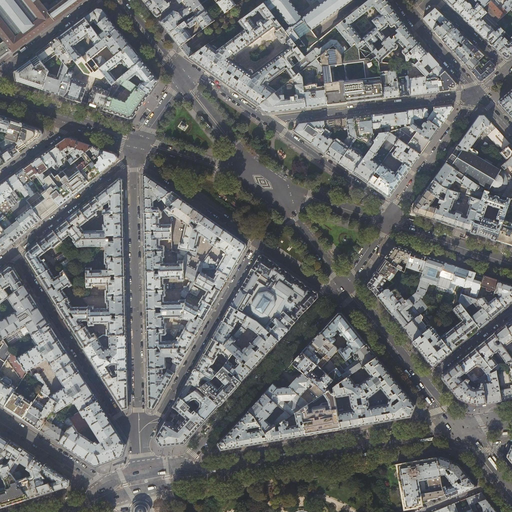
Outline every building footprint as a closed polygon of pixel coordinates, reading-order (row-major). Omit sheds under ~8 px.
[(0,0),(0,34),(5,40),(2,43),(0,42),(0,59),(12,50),(14,52),(83,0),(0,0)] [(148,0),(145,3),(148,7),(152,12),(166,1),(166,0),(148,0)] [(206,11),(197,0),(194,0),(193,0),(192,0),(183,7),(179,10),(179,13),(183,18),(190,12),(192,15),(194,13),(195,15),(190,19),(189,19),(185,22),(187,24),(206,11)] [(220,0),(217,3),(224,13),(236,5),(232,0),(220,0)] [(284,30),(292,40),(298,36),(307,49),(308,49),(313,45),(319,40),(312,30),(325,20),(332,29),(335,27),(342,21),(345,19),(368,0),(265,0),(266,1),(263,3),(271,13),(275,10),(288,27),(284,30)] [(368,0),(345,19),(347,21),(344,24),(342,21),(335,27),(352,47),(355,44),(359,48),(361,49),(366,44),(372,52),(376,48),(371,41),(372,40),(374,42),(375,42),(378,40),(378,38),(377,37),(378,35),(383,42),(387,38),(381,31),(388,26),(388,24),(389,24),(390,27),(392,27),(395,31),(396,31),(404,24),(404,23),(400,18),(393,7),(388,0),(368,0)] [(458,0),(452,7),(460,15),(468,22),(482,8),(480,6),(478,3),(476,5),(476,6),(476,7),(475,7),(474,8),(473,8),(472,6),(471,6),(472,5),(470,3),(469,3),(469,4),(467,1),(466,1),(466,0),(458,0)] [(490,1),(489,0),(474,0),(476,1),(477,0),(478,0),(481,2),(481,3),(482,4),(480,6),(482,8),(490,1)] [(511,0),(491,0),(490,1),(482,8),(496,23),(510,10),(511,8),(511,0)] [(166,1),(152,12),(155,15),(157,18),(171,7),(171,2),(169,2),(167,3),(166,1)] [(244,29),(216,50),(220,52),(222,49),(225,51),(223,54),(232,61),(233,59),(234,58),(234,56),(233,55),(233,54),(234,55),(235,55),(273,26),(276,29),(275,30),(276,31),(273,33),(283,45),(285,44),(285,45),(287,44),(289,47),(253,73),(264,82),(265,80),(266,80),(267,81),(268,81),(269,81),(285,69),(292,79),(297,75),(291,68),(295,65),(291,59),(295,56),(299,61),(311,52),(308,49),(307,49),(303,53),(297,46),(295,48),(294,45),(295,44),(292,40),(284,30),(276,20),(274,22),(272,19),(274,18),(271,13),(263,3),(238,22),(244,29)] [(98,8),(85,17),(93,29),(95,28),(96,26),(97,25),(98,24),(103,31),(98,35),(102,41),(108,36),(110,34),(117,28),(102,8),(98,8)] [(428,24),(433,30),(446,19),(435,8),(424,17),(423,18),(427,22),(428,24)] [(496,23),(482,8),(468,22),(477,31),(485,39),(494,30),(498,25),(496,23)] [(185,22),(185,21),(180,25),(169,34),(174,40),(180,47),(186,42),(192,37),(189,34),(191,32),(188,29),(186,30),(185,28),(188,26),(189,28),(190,28),(196,24),(196,22),(197,21),(203,29),(214,21),(207,10),(206,11),(187,24),(185,22)] [(179,21),(183,18),(179,13),(174,11),(160,22),(165,28),(169,34),(180,25),(179,23),(179,21)] [(85,17),(71,27),(81,41),(85,38),(84,38),(88,35),(94,42),(93,42),(93,44),(95,46),(102,41),(98,35),(93,29),(85,17)] [(450,22),(446,19),(433,30),(438,35),(442,39),(454,26),(450,22)] [(405,25),(404,24),(396,31),(398,33),(393,37),(394,37),(392,39),(389,36),(387,38),(383,42),(376,48),(372,52),(371,53),(375,58),(378,62),(382,62),(383,59),(393,50),(394,50),(395,50),(396,50),(396,49),(397,49),(397,48),(398,48),(398,47),(398,46),(398,45),(397,45),(398,45),(397,43),(399,42),(405,49),(403,51),(403,53),(406,56),(406,55),(420,43),(412,34),(407,29),(405,25)] [(502,36),(505,33),(498,25),(494,30),(485,39),(495,48),(505,58),(509,58),(511,55),(511,37),(511,38),(511,39),(511,40),(509,42),(510,43),(508,44),(506,42),(506,41),(506,39),(502,36)] [(460,32),(454,26),(442,39),(448,46),(453,52),(459,46),(459,45),(457,43),(459,41),(461,44),(466,38),(460,32)] [(71,27),(58,38),(73,59),(76,62),(81,58),(83,57),(80,54),(79,54),(74,47),(78,45),(77,43),(81,41),(71,27)] [(130,44),(117,28),(110,34),(113,37),(110,38),(108,36),(102,41),(95,46),(92,49),(89,52),(87,53),(92,59),(107,46),(115,56),(130,44)] [(58,38),(49,44),(57,54),(63,61),(65,65),(66,64),(67,65),(71,62),(70,61),(73,59),(58,38)] [(466,38),(461,44),(463,45),(461,48),(459,46),(453,52),(459,58),(464,65),(471,58),(469,55),(470,54),(473,56),(479,50),(472,44),(471,43),(466,38)] [(348,49),(349,49),(346,45),(345,45),(343,47),(337,40),(331,40),(319,49),(318,48),(316,48),(313,45),(308,49),(311,52),(313,50),(319,57),(333,45),(341,55),(348,49)] [(186,42),(180,47),(188,57),(189,58),(258,106),(276,92),(266,84),(266,83),(264,82),(253,73),(253,72),(253,71),(253,70),(252,69),(251,69),(251,68),(250,68),(249,68),(248,69),(247,69),(247,70),(247,71),(232,61),(223,54),(220,52),(216,50),(216,49),(217,48),(213,45),(212,45),(212,46),(208,44),(194,54),(186,42)] [(424,48),(420,43),(406,55),(406,56),(406,61),(415,65),(428,52),(424,48)] [(44,64),(57,54),(49,44),(36,54),(37,55),(44,64)] [(142,60),(130,44),(115,56),(107,63),(100,69),(105,76),(106,77),(111,84),(112,84),(117,80),(115,78),(116,77),(116,76),(113,72),(112,72),(111,73),(110,71),(120,63),(121,64),(122,63),(121,62),(123,61),(130,70),(142,60)] [(365,101),(359,48),(355,44),(352,47),(349,49),(348,49),(353,55),(355,80),(349,80),(349,82),(345,83),(347,103),(356,102),(365,101)] [(342,64),(341,55),(333,45),(319,57),(316,59),(323,67),(327,105),(338,104),(347,103),(345,83),(344,81),(332,82),(331,77),(333,77),(332,73),(331,73),(330,66),(342,64)] [(365,51),(361,49),(359,48),(365,101),(374,100),(383,98),(379,67),(378,62),(375,58),(366,59),(365,51)] [(323,67),(316,59),(319,57),(313,50),(311,52),(299,61),(295,65),(291,68),(297,75),(299,73),(302,77),(302,71),(302,70),(306,68),(312,67),(316,69),(317,69),(317,74),(316,74),(316,75),(317,83),(310,84),(310,85),(308,85),(307,85),(308,86),(304,86),(306,108),(315,107),(320,106),(320,105),(327,105),(323,67)] [(479,50),(473,56),(471,58),(464,65),(468,69),(475,77),(479,81),(483,81),(488,76),(495,70),(495,66),(486,57),(479,50)] [(434,59),(428,52),(415,65),(426,76),(432,71),(439,65),(434,59)] [(49,71),(44,64),(37,55),(15,71),(17,81),(43,90),(48,74),(49,71)] [(99,62),(96,64),(100,69),(107,63),(103,57),(99,56),(97,58),(99,62)] [(85,62),(81,58),(76,62),(78,65),(72,69),(71,72),(70,73),(69,75),(66,74),(59,95),(65,97),(81,102),(87,84),(81,82),(82,82),(71,78),(73,74),(77,71),(94,77),(97,81),(98,81),(105,76),(100,69),(96,64),(95,63),(93,65),(91,65),(91,64),(91,63),(91,62),(90,62),(90,61),(89,61),(88,61),(87,62),(86,63),(85,62)] [(157,79),(142,60),(130,70),(123,76),(129,80),(136,74),(137,76),(139,75),(144,81),(141,83),(138,87),(149,95),(153,89),(158,83),(158,82),(158,81),(158,80),(158,79),(157,79)] [(59,95),(66,74),(68,68),(65,65),(63,61),(58,77),(48,74),(43,90),(59,95)] [(387,67),(379,67),(383,98),(392,97),(399,97),(397,77),(396,64),(390,64),(391,70),(388,71),(387,67)] [(442,68),(439,65),(432,71),(434,73),(433,73),(433,74),(433,75),(433,76),(432,77),(426,76),(428,93),(434,92),(439,92),(438,77),(445,71),(442,68)] [(451,78),(445,71),(438,77),(439,92),(447,91),(457,90),(458,85),(451,78)] [(299,73),(297,75),(292,79),(276,92),(258,106),(264,110),(267,112),(284,110),(306,108),(304,86),(302,77),(299,73)] [(428,93),(426,76),(423,76),(422,75),(417,75),(416,76),(417,77),(408,78),(410,95),(420,94),(428,93)] [(104,109),(104,110),(127,118),(129,118),(130,118),(131,118),(132,118),(133,117),(134,116),(135,115),(141,106),(149,95),(138,87),(129,80),(123,76),(117,80),(112,84),(110,92),(104,109)] [(408,76),(397,77),(399,97),(405,96),(410,95),(408,78),(408,76)] [(108,87),(111,84),(106,77),(102,80),(108,87)] [(104,109),(110,92),(104,90),(102,89),(103,88),(97,86),(96,87),(94,86),(88,105),(98,108),(98,107),(104,109)] [(511,88),(499,100),(499,103),(511,117),(511,88)] [(428,120),(439,128),(444,121),(453,108),(451,105),(442,106),(434,107),(434,110),(433,110),(428,117),(426,120),(428,120)] [(414,110),(406,111),(408,126),(410,126),(414,123),(414,120),(423,119),(423,118),(422,109),(414,110)] [(400,111),(395,112),(396,125),(404,124),(405,127),(407,127),(408,126),(406,111),(400,111)] [(389,113),(383,114),(385,132),(389,132),(390,131),(390,126),(396,125),(395,112),(389,113)] [(12,119),(5,117),(0,114),(0,143),(5,139),(12,119)] [(378,114),(371,115),(374,134),(385,132),(383,114),(378,114)] [(374,134),(371,115),(363,116),(354,117),(356,137),(359,140),(361,140),(362,140),(363,140),(364,141),(365,141),(365,142),(366,142),(366,143),(367,144),(367,145),(368,146),(371,148),(375,143),(374,134)] [(458,144),(457,147),(466,154),(468,150),(483,130),(484,129),(489,134),(487,136),(498,148),(499,146),(503,150),(500,152),(505,158),(498,164),(496,167),(500,170),(502,166),(501,166),(511,156),(511,145),(506,140),(497,129),(492,123),(491,122),(485,115),(484,115),(480,115),(479,115),(479,116),(476,119),(476,120),(473,123),(473,124),(471,127),(470,128),(468,131),(467,132),(465,135),(464,136),(462,139),(461,140),(459,143),(458,144)] [(344,118),(334,119),(335,127),(335,128),(347,127),(348,136),(350,136),(349,137),(347,137),(344,141),(345,142),(344,144),(336,138),(335,141),(325,153),(332,158),(334,159),(339,163),(350,147),(356,138),(356,137),(354,117),(344,118)] [(18,121),(12,119),(5,139),(0,143),(0,155),(15,144),(19,141),(25,123),(18,121)] [(327,120),(319,121),(320,131),(311,144),(318,148),(325,153),(335,141),(329,137),(332,133),(325,129),(326,128),(335,127),(334,119),(327,120)] [(414,123),(410,126),(430,141),(434,135),(439,128),(428,120),(426,123),(425,122),(424,123),(422,125),(422,127),(423,127),(422,128),(414,123)] [(303,138),(311,144),(320,131),(319,121),(308,123),(299,124),(294,131),(303,138)] [(35,126),(25,123),(19,141),(15,144),(20,152),(30,145),(41,138),(39,128),(35,126)] [(410,126),(408,126),(407,127),(405,127),(401,128),(401,130),(412,138),(407,145),(420,154),(425,149),(430,141),(410,126)] [(399,139),(389,132),(385,132),(374,134),(375,143),(371,148),(364,157),(353,173),(360,178),(368,183),(382,163),(384,160),(376,155),(378,153),(376,152),(385,139),(394,145),(395,145),(399,139)] [(59,143),(56,145),(64,157),(65,156),(67,155),(65,152),(68,150),(69,151),(67,152),(68,154),(76,148),(78,141),(73,139),(69,138),(65,138),(59,143)] [(377,190),(387,197),(391,196),(405,176),(415,162),(420,154),(407,145),(399,139),(395,145),(397,147),(392,154),(389,152),(389,153),(403,163),(396,172),(395,172),(394,172),(394,173),(382,163),(368,183),(377,190)] [(85,143),(78,141),(76,148),(68,154),(67,155),(65,156),(71,164),(73,162),(79,158),(77,155),(79,154),(81,157),(82,156),(86,153),(94,146),(85,143)] [(13,157),(20,152),(15,144),(0,155),(0,156),(5,163),(13,157)] [(52,148),(48,151),(59,166),(62,164),(62,162),(61,162),(65,159),(64,157),(56,145),(52,148)] [(99,148),(94,146),(86,153),(93,162),(96,159),(103,153),(105,150),(99,148)] [(353,173),(364,157),(350,147),(339,163),(346,168),(353,173)] [(466,154),(457,147),(456,147),(455,148),(456,148),(451,155),(448,158),(447,159),(447,160),(446,162),(465,176),(465,175),(473,180),(472,181),(483,189),(485,190),(488,191),(507,197),(511,198),(511,186),(509,186),(509,184),(510,177),(511,176),(505,169),(502,166),(500,170),(496,167),(492,164),(493,162),(485,158),(484,160),(471,152),(468,150),(466,154)] [(113,152),(105,150),(103,153),(96,159),(98,161),(95,164),(102,172),(109,166),(118,159),(117,154),(113,152)] [(44,154),(40,157),(49,169),(55,177),(63,171),(59,166),(48,151),(44,154)] [(93,162),(86,153),(82,156),(86,160),(77,167),(80,170),(89,182),(96,177),(102,172),(95,164),(93,162)] [(511,156),(501,166),(502,166),(505,169),(508,166),(510,166),(511,167),(511,156)] [(36,159),(32,162),(40,174),(49,169),(40,157),(36,159)] [(28,165),(24,168),(32,180),(37,177),(40,174),(32,162),(28,165)] [(465,176),(446,162),(439,171),(433,179),(439,184),(441,180),(443,182),(441,185),(445,188),(448,189),(449,189),(455,180),(468,189),(466,195),(467,195),(470,196),(481,200),(483,193),(481,191),(483,189),(472,181),(465,176)] [(20,171),(16,174),(30,194),(32,196),(37,192),(39,190),(38,187),(33,191),(27,184),(32,180),(24,168),(20,171)] [(81,188),(89,182),(80,170),(70,177),(69,177),(68,178),(63,171),(55,177),(49,169),(40,174),(37,177),(44,186),(39,190),(37,192),(41,197),(37,200),(39,202),(32,207),(42,220),(47,216),(55,209),(64,202),(70,197),(81,188)] [(162,199),(172,191),(159,182),(146,173),(143,175),(143,196),(144,213),(162,212),(158,207),(154,207),(154,195),(155,195),(156,196),(156,197),(157,198),(159,201),(162,199)] [(11,177),(6,181),(14,191),(18,188),(20,191),(21,191),(26,197),(30,194),(16,174),(11,177)] [(123,199),(123,179),(120,177),(106,188),(95,196),(103,206),(103,214),(104,214),(124,213),(123,199)] [(439,184),(433,179),(430,184),(426,189),(436,197),(440,199),(444,200),(448,189),(445,188),(441,185),(439,184)] [(3,184),(0,185),(0,190),(13,207),(21,201),(14,191),(6,181),(3,184)] [(426,189),(422,196),(412,209),(413,212),(417,214),(421,215),(423,216),(433,219),(437,208),(437,207),(431,205),(431,203),(436,197),(426,189)] [(460,193),(449,189),(448,189),(444,200),(440,199),(439,202),(441,203),(439,209),(437,208),(433,219),(451,225),(470,231),(473,223),(470,222),(471,220),(474,221),(481,200),(470,196),(468,203),(469,204),(470,204),(466,216),(462,215),(462,214),(462,213),(461,213),(461,212),(457,211),(456,211),(455,211),(455,212),(454,212),(451,211),(454,199),(456,200),(457,199),(460,193)] [(0,221),(5,217),(12,212),(10,209),(13,207),(0,190),(0,221)] [(485,190),(483,193),(481,200),(474,221),(473,223),(470,231),(483,236),(497,240),(511,198),(507,197),(506,200),(505,200),(499,198),(499,197),(499,196),(495,195),(495,196),(494,196),(489,194),(488,194),(488,193),(488,191),(485,190)] [(175,193),(172,191),(162,199),(164,201),(162,203),(166,209),(181,197),(175,193)] [(26,200),(32,196),(30,194),(26,197),(21,201),(13,207),(10,209),(12,212),(19,221),(27,231),(35,226),(42,220),(32,207),(26,200)] [(97,211),(103,206),(95,196),(88,203),(80,209),(89,220),(97,213),(97,212),(97,211)] [(189,203),(181,197),(166,209),(165,210),(170,216),(173,215),(186,224),(182,242),(180,242),(180,243),(179,247),(178,248),(179,248),(181,248),(180,252),(176,251),(176,252),(178,253),(185,255),(188,250),(194,225),(190,223),(192,220),(194,222),(195,220),(201,211),(189,203)] [(511,198),(497,240),(503,242),(511,245),(511,198)] [(73,214),(67,219),(82,239),(85,232),(81,226),(89,220),(80,209),(73,214)] [(213,220),(201,211),(195,220),(194,222),(194,225),(188,250),(185,255),(183,260),(184,270),(198,278),(201,272),(202,269),(203,261),(200,260),(195,269),(188,265),(192,256),(196,258),(196,257),(197,252),(198,246),(197,246),(199,233),(207,239),(206,240),(209,242),(209,243),(214,246),(226,229),(213,220)] [(162,212),(144,213),(144,222),(144,232),(172,232),(171,224),(160,224),(160,219),(161,219),(161,218),(162,217),(162,218),(162,212)] [(124,213),(104,214),(104,224),(103,224),(103,230),(86,230),(85,232),(82,239),(124,238),(124,225),(124,213)] [(5,217),(0,221),(0,224),(14,242),(20,237),(27,231),(19,221),(12,225),(12,224),(7,217),(6,218),(5,217)] [(60,225),(53,230),(62,241),(70,235),(74,240),(73,240),(75,244),(82,239),(67,219),(60,225)] [(14,242),(0,224),(0,231),(0,232),(0,240),(6,248),(9,246),(14,242)] [(236,236),(226,229),(214,246),(219,249),(220,248),(225,251),(225,253),(225,254),(223,253),(222,255),(224,256),(221,260),(216,269),(217,269),(230,276),(237,263),(247,246),(246,243),(236,236)] [(54,248),(62,241),(53,230),(46,236),(38,242),(45,252),(52,247),(52,248),(54,248)] [(172,239),(172,232),(144,232),(144,242),(145,252),(165,251),(165,247),(163,245),(161,245),(160,240),(172,239)] [(124,238),(82,239),(75,244),(76,245),(75,245),(76,247),(77,246),(78,247),(105,246),(105,252),(104,252),(104,258),(125,257),(125,247),(124,238)] [(40,256),(45,252),(38,242),(32,247),(25,252),(25,256),(31,266),(38,277),(50,269),(43,259),(42,260),(40,256)] [(56,259),(59,263),(73,255),(66,246),(63,248),(65,251),(54,258),(56,259)] [(390,252),(385,259),(399,268),(403,271),(404,272),(404,271),(405,269),(401,266),(401,264),(403,262),(407,263),(411,251),(406,250),(395,246),(394,246),(390,252)] [(165,258),(165,251),(145,252),(145,261),(145,271),(184,270),(183,260),(185,255),(178,253),(178,260),(178,263),(164,263),(164,258),(165,258)] [(419,254),(411,251),(407,263),(406,266),(411,268),(412,271),(416,272),(418,270),(423,272),(428,257),(419,254)] [(208,254),(203,261),(202,269),(216,269),(221,260),(218,258),(216,261),(210,256),(208,254)] [(249,271),(250,271),(241,287),(235,297),(230,306),(248,315),(257,321),(278,340),(288,330),(298,319),(304,311),(306,310),(318,297),(318,293),(311,288),(311,289),(303,283),(297,279),(291,274),(289,273),(283,269),(277,266),(278,265),(262,254),(260,255),(259,255),(254,265),(253,265),(249,271)] [(125,257),(104,258),(105,264),(106,264),(106,269),(92,270),(92,267),(86,267),(86,274),(86,277),(125,276),(125,266),(125,257)] [(435,259),(428,257),(423,272),(421,278),(416,293),(423,295),(425,296),(429,283),(437,286),(440,277),(444,262),(435,259)] [(399,268),(385,259),(381,265),(377,271),(388,279),(390,280),(399,268)] [(450,264),(444,262),(440,277),(447,279),(444,288),(449,289),(449,288),(457,266),(450,264)] [(3,270),(0,272),(0,284),(4,289),(10,285),(12,288),(11,288),(14,293),(25,284),(18,274),(13,265),(9,265),(3,270)] [(463,268),(457,266),(449,288),(453,290),(456,283),(464,286),(469,270),(463,268)] [(50,269),(38,277),(42,284),(47,291),(68,277),(63,270),(60,272),(61,274),(55,277),(50,269)] [(225,285),(230,276),(217,269),(215,273),(216,274),(214,279),(201,272),(198,278),(221,291),(225,285)] [(184,270),(145,271),(145,280),(146,290),(166,290),(166,284),(165,284),(164,278),(178,278),(178,281),(184,280),(184,278),(185,277),(189,279),(189,280),(186,286),(185,285),(183,285),(183,290),(189,293),(193,286),(194,284),(198,278),(184,270)] [(473,272),(469,270),(464,286),(464,287),(472,290),(470,297),(476,299),(480,286),(484,276),(484,275),(480,274),(473,272)] [(388,279),(377,271),(372,277),(368,284),(372,290),(377,296),(385,290),(382,286),(388,279)] [(491,278),(484,275),(484,276),(480,286),(487,288),(486,289),(487,290),(489,291),(488,297),(494,296),(494,295),(495,292),(499,280),(491,278)] [(125,276),(86,277),(86,281),(85,281),(84,282),(84,285),(85,286),(86,286),(87,287),(92,287),(92,285),(106,284),(106,290),(105,290),(106,296),(126,296),(125,286),(125,276)] [(73,285),(68,277),(47,291),(51,298),(56,305),(68,297),(63,289),(68,285),(69,287),(73,285)] [(221,291),(198,278),(194,284),(207,291),(204,296),(203,295),(201,299),(213,306),(217,299),(221,291)] [(499,280),(495,292),(498,293),(498,294),(498,295),(499,296),(497,298),(505,308),(511,303),(511,301),(511,284),(510,284),(499,280)] [(394,283),(385,290),(377,296),(384,305),(390,313),(406,301),(395,288),(396,284),(394,283)] [(0,293),(5,300),(8,297),(9,296),(4,289),(0,284),(0,293)] [(25,284),(14,293),(9,296),(8,297),(17,311),(0,321),(0,330),(1,332),(0,332),(0,335),(3,339),(26,325),(32,335),(40,329),(38,326),(39,325),(42,328),(50,323),(37,304),(25,284)] [(200,290),(193,286),(189,293),(196,296),(200,290)] [(166,296),(166,290),(146,290),(146,299),(146,310),(184,309),(185,301),(185,300),(189,293),(183,290),(180,290),(181,299),(179,299),(179,301),(165,301),(165,296),(166,296)] [(423,296),(423,295),(416,293),(406,301),(390,313),(396,320),(402,328),(415,318),(428,308),(421,298),(422,298),(423,298),(423,297),(423,296)] [(476,299),(470,297),(461,294),(459,301),(460,303),(465,309),(473,302),(479,310),(471,317),(480,328),(485,324),(492,318),(476,299)] [(126,296),(106,296),(106,303),(107,303),(107,308),(94,308),(94,306),(88,306),(88,307),(89,314),(89,316),(126,315),(126,305),(126,296)] [(70,302),(68,297),(56,305),(61,313),(65,319),(71,315),(69,313),(71,311),(73,314),(89,314),(88,307),(72,307),(70,303),(70,302)] [(484,297),(476,299),(492,318),(498,314),(505,308),(497,298),(496,297),(488,303),(484,297)] [(213,306),(201,299),(199,303),(200,304),(197,308),(185,301),(184,309),(196,316),(197,313),(199,314),(198,317),(205,321),(209,314),(213,306)] [(468,337),(480,328),(471,317),(465,309),(460,303),(453,309),(463,322),(458,326),(455,329),(453,326),(448,330),(441,337),(446,343),(448,341),(450,343),(449,344),(448,343),(446,344),(452,351),(464,341),(468,337)] [(243,323),(248,315),(230,306),(226,313),(222,321),(234,327),(237,322),(236,322),(238,319),(240,320),(240,321),(243,323)] [(183,318),(184,309),(146,310),(146,319),(147,330),(167,329),(166,323),(165,323),(165,318),(179,317),(179,319),(182,319),(183,318)] [(198,317),(196,316),(184,309),(183,318),(182,319),(189,320),(185,327),(180,324),(180,326),(196,335),(200,329),(205,321),(198,317)] [(329,322),(320,332),(333,343),(336,340),(333,337),(337,333),(337,332),(336,331),(338,329),(341,333),(340,334),(341,335),(343,334),(348,341),(347,344),(348,345),(343,349),(342,348),(340,347),(338,349),(346,360),(351,356),(350,354),(350,353),(352,351),(354,353),(357,351),(355,348),(357,347),(359,349),(367,343),(354,327),(342,312),(338,312),(329,322)] [(89,316),(89,314),(73,314),(75,317),(73,318),(71,315),(65,319),(70,326),(74,333),(85,326),(83,323),(82,323),(81,320),(89,320),(89,316)] [(126,315),(89,316),(89,320),(89,324),(90,326),(94,325),(94,324),(107,323),(108,329),(106,329),(106,335),(109,335),(127,334),(126,323),(126,315)] [(248,315),(243,323),(231,337),(224,345),(233,353),(237,357),(252,370),(258,363),(271,348),(278,340),(257,321),(248,315)] [(417,321),(415,318),(402,328),(406,332),(411,339),(413,341),(431,327),(429,324),(428,324),(425,326),(419,319),(417,321)] [(232,332),(234,327),(222,321),(217,329),(212,338),(224,345),(231,337),(230,336),(231,335),(229,334),(231,331),(232,332)] [(50,323),(42,328),(44,332),(42,333),(40,329),(32,335),(38,345),(17,358),(21,363),(23,362),(25,365),(23,366),(27,372),(47,359),(65,387),(53,395),(39,373),(37,372),(33,375),(31,372),(29,373),(45,384),(41,391),(55,400),(58,402),(57,404),(54,409),(56,412),(74,401),(80,410),(87,406),(89,405),(98,399),(90,386),(58,336),(50,323)] [(499,328),(494,333),(511,358),(511,344),(511,343),(511,342),(511,341),(511,335),(510,332),(511,332),(505,325),(505,324),(499,328)] [(86,326),(85,326),(74,333),(79,341),(83,348),(97,338),(94,333),(91,334),(86,326)] [(196,335),(180,326),(179,329),(177,332),(179,333),(181,329),(183,330),(178,340),(174,341),(174,348),(178,348),(179,346),(181,347),(181,348),(182,348),(184,348),(188,350),(192,342),(196,335)] [(432,326),(431,327),(413,341),(417,346),(431,364),(435,365),(443,358),(452,351),(446,344),(446,343),(441,337),(432,326)] [(177,332),(179,329),(173,329),(167,329),(147,330),(147,338),(147,348),(174,348),(174,341),(163,341),(163,335),(166,335),(166,334),(167,334),(171,334),(175,338),(177,332)] [(337,347),(333,343),(320,332),(316,336),(312,341),(309,344),(319,353),(322,356),(323,357),(317,364),(317,365),(326,373),(327,374),(336,368),(325,359),(328,355),(329,356),(337,347)] [(489,337),(484,341),(494,353),(498,350),(499,351),(498,352),(506,363),(511,361),(511,358),(494,333),(489,337)] [(109,335),(109,347),(104,349),(98,338),(97,338),(83,348),(92,362),(98,372),(102,377),(111,371),(109,366),(112,364),(116,364),(116,370),(127,369),(127,351),(127,334),(109,335)] [(233,353),(224,345),(212,338),(208,346),(203,353),(216,360),(218,356),(217,355),(220,351),(226,354),(224,356),(228,359),(230,357),(233,353)] [(12,351),(3,340),(1,342),(3,343),(0,348),(0,358),(5,362),(6,360),(12,351)] [(480,344),(475,348),(491,369),(497,364),(492,357),(491,358),(490,356),(494,353),(484,341),(480,344)] [(372,350),(367,343),(359,349),(357,351),(354,353),(351,356),(355,360),(357,359),(359,362),(346,372),(340,364),(338,366),(336,368),(327,374),(333,380),(337,384),(349,376),(362,367),(377,356),(372,350)] [(306,348),(302,351),(317,364),(323,357),(322,356),(320,358),(317,356),(319,353),(309,344),(306,348)] [(331,359),(329,358),(338,349),(337,347),(329,356),(328,355),(325,359),(336,368),(338,366),(331,359)] [(147,348),(147,357),(147,368),(163,368),(166,368),(168,369),(175,373),(183,359),(188,350),(184,348),(182,348),(180,352),(179,351),(179,348),(178,348),(174,348),(147,348)] [(466,355),(457,362),(465,372),(469,377),(472,381),(478,379),(476,377),(477,377),(472,370),(471,370),(477,364),(479,365),(485,372),(482,376),(483,377),(490,374),(494,372),(491,369),(475,348),(466,355)] [(17,358),(12,351),(6,360),(14,365),(18,362),(27,373),(27,372),(23,366),(21,363),(17,358)] [(317,365),(317,364),(302,351),(297,357),(292,363),(303,372),(325,392),(329,389),(326,387),(333,380),(327,374),(326,373),(320,379),(318,379),(311,372),(317,365)] [(213,364),(216,360),(203,353),(199,361),(195,368),(212,378),(215,375),(218,372),(213,369),(212,370),(209,368),(212,364),(212,365),(213,364)] [(341,429),(351,427),(397,419),(411,416),(411,415),(415,405),(408,396),(384,365),(377,356),(362,367),(363,368),(364,367),(371,375),(359,385),(358,384),(357,384),(356,384),(355,385),(349,376),(337,384),(333,386),(334,392),(335,397),(350,395),(352,407),(352,408),(353,408),(353,410),(338,413),(341,429)] [(232,358),(230,357),(228,359),(227,361),(225,364),(224,365),(224,366),(241,381),(246,376),(252,370),(237,357),(236,359),(236,361),(238,363),(237,364),(236,365),(236,366),(236,367),(230,362),(232,359),(232,358)] [(511,361),(506,363),(507,365),(507,366),(511,365),(511,368),(511,375),(511,376),(511,377),(511,385),(511,388),(499,390),(500,391),(500,393),(501,401),(511,398),(511,361)] [(460,377),(465,372),(457,362),(449,369),(442,374),(442,378),(446,383),(452,390),(460,384),(462,383),(465,380),(463,379),(462,379),(460,377)] [(224,366),(223,366),(220,369),(218,372),(215,375),(224,382),(224,383),(223,383),(220,387),(218,389),(208,381),(202,385),(199,387),(219,405),(224,400),(235,388),(241,381),(224,366)] [(163,368),(147,368),(148,386),(148,407),(154,409),(167,387),(175,373),(168,369),(165,374),(163,373),(163,368)] [(208,381),(212,378),(195,368),(191,375),(188,381),(196,386),(199,387),(202,385),(201,383),(203,379),(204,379),(208,381)] [(128,380),(127,369),(116,370),(116,374),(114,375),(111,371),(102,377),(111,392),(122,410),(128,408),(128,392),(128,385),(128,380)] [(499,390),(496,371),(494,372),(490,374),(491,383),(482,384),(483,384),(484,391),(485,394),(486,403),(495,402),(501,401),(500,393),(497,393),(497,391),(500,391),(499,390)] [(290,387),(300,396),(308,387),(318,397),(319,396),(325,392),(303,372),(290,387)] [(0,373),(0,403),(5,407),(17,388),(12,384),(12,383),(12,382),(12,381),(11,380),(6,377),(5,377),(4,377),(3,377),(3,378),(2,376),(3,376),(0,373)] [(468,384),(470,380),(466,379),(465,380),(462,383),(463,385),(461,386),(460,384),(452,390),(456,396),(458,399),(476,405),(479,405),(486,403),(485,394),(482,395),(482,392),(484,391),(483,384),(482,384),(481,384),(479,388),(474,389),(472,388),(468,384)] [(195,388),(196,386),(188,381),(184,388),(179,397),(183,399),(196,390),(195,388)] [(274,384),(273,384),(270,387),(265,393),(277,405),(285,411),(290,416),(295,413),(300,409),(308,404),(306,402),(300,396),(290,387),(278,388),(277,387),(274,385),(274,384)] [(199,387),(196,390),(183,399),(187,403),(193,399),(196,399),(199,401),(199,406),(195,411),(206,420),(208,418),(215,410),(219,405),(199,387)] [(23,392),(17,388),(5,407),(13,412),(22,418),(33,403),(21,395),(23,392)] [(312,401),(311,401),(308,404),(300,409),(303,420),(304,424),(306,435),(312,434),(312,433),(314,433),(334,430),(341,429),(338,413),(335,397),(334,392),(331,392),(329,389),(325,392),(319,396),(320,401),(312,402),(312,401)] [(54,402),(55,400),(41,391),(39,393),(49,399),(45,406),(35,399),(33,403),(22,418),(32,425),(40,430),(54,409),(57,404),(54,402)] [(270,413),(277,405),(265,393),(256,403),(248,411),(254,417),(260,426),(263,429),(265,433),(275,426),(280,422),(283,420),(284,420),(290,416),(285,411),(272,424),(270,424),(265,420),(271,414),(270,413)] [(185,416),(184,417),(186,419),(178,427),(165,420),(155,438),(161,446),(172,445),(184,444),(194,433),(206,420),(195,411),(194,409),(193,411),(189,408),(191,406),(187,403),(183,399),(179,397),(173,407),(177,409),(185,416)] [(98,399),(89,405),(92,409),(90,410),(87,406),(80,410),(84,417),(85,417),(101,441),(96,444),(77,431),(69,418),(63,421),(68,429),(66,432),(70,435),(68,437),(65,434),(59,442),(68,448),(87,460),(92,464),(95,466),(96,466),(112,460),(123,455),(126,444),(111,420),(98,399)] [(476,405),(458,399),(457,402),(474,409),(476,405)] [(57,413),(56,412),(54,409),(40,430),(50,436),(59,442),(65,434),(66,432),(52,422),(57,413)] [(303,420),(300,409),(295,413),(297,425),(288,427),(287,423),(287,422),(286,421),(285,421),(285,420),(284,420),(283,420),(280,422),(281,426),(280,427),(280,430),(276,431),(275,426),(265,433),(263,429),(248,431),(248,429),(249,427),(260,426),(254,417),(248,411),(241,419),(229,432),(218,444),(219,447),(221,450),(250,444),(297,436),(306,435),(304,424),(301,424),(300,421),(303,420)] [(0,433),(0,455),(10,440),(3,436),(0,433)] [(12,474),(10,471),(24,449),(17,444),(10,440),(0,455),(0,472),(1,472),(3,478),(4,478),(6,486),(0,488),(0,497),(3,507),(16,502),(30,498),(12,474)] [(29,452),(24,449),(10,471),(12,474),(13,473),(20,462),(28,467),(35,456),(29,452)] [(39,459),(35,456),(28,467),(32,470),(34,476),(22,480),(21,477),(22,475),(21,471),(13,473),(12,474),(30,498),(42,494),(55,490),(48,482),(44,475),(41,471),(46,463),(39,459)] [(437,457),(440,475),(445,474),(446,476),(452,461),(449,459),(446,458),(441,456),(437,457)] [(421,500),(439,497),(445,494),(442,487),(442,486),(440,475),(437,457),(409,462),(397,464),(397,465),(401,487),(405,509),(408,510),(422,504),(421,500)] [(464,465),(460,461),(453,458),(452,461),(459,463),(462,467),(464,465)] [(452,461),(446,476),(452,483),(469,476),(464,470),(462,467),(459,463),(452,461)] [(41,471),(44,475),(45,473),(48,477),(51,479),(53,480),(54,480),(55,480),(55,479),(57,480),(56,481),(51,482),(49,481),(48,482),(55,490),(62,488),(69,486),(70,482),(70,479),(57,470),(46,463),(41,471)] [(469,476),(452,483),(453,485),(446,488),(446,486),(442,487),(445,494),(447,498),(455,494),(476,486),(476,487),(477,486),(476,485),(473,481),(469,476)] [(468,497),(467,498),(471,509),(472,511),(497,511),(489,502),(484,496),(482,493),(481,492),(480,492),(479,493),(468,497)] [(144,501),(142,501),(141,501),(139,501),(138,502),(136,502),(135,503),(134,504),(133,505),(132,507),(132,508),(132,510),(132,511),(131,511),(150,511),(150,510),(150,509),(150,508),(149,506),(148,505),(147,504),(146,503),(145,502),(144,501)] [(447,506),(449,511),(472,511),(471,509),(467,511),(458,511),(455,503),(447,506)]
